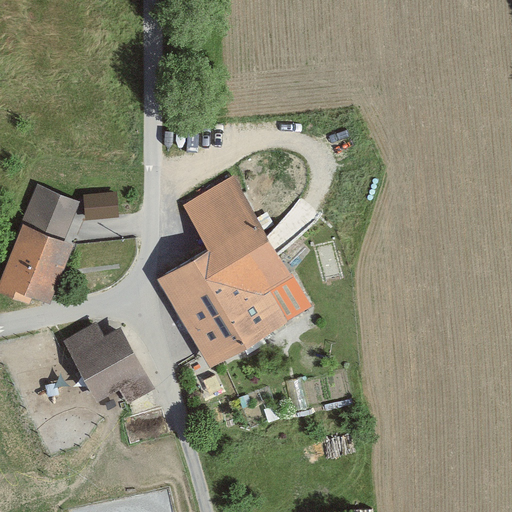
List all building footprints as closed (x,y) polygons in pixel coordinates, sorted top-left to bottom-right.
[(308,308),(232,178),(186,204),(213,251),(163,280),(212,364),(308,308)] [(78,202),(38,186),(24,220),(65,236),(78,202)] [(115,192),(84,195),(87,220),(118,216),(115,192)] [(74,245),(25,224),(0,282),(0,286),(47,307),(74,245)] [(91,324),(62,341),(102,410),(147,385),(113,326),(97,335),(91,324)] [(173,511),(169,488),(67,508),(67,511),(173,511)]
